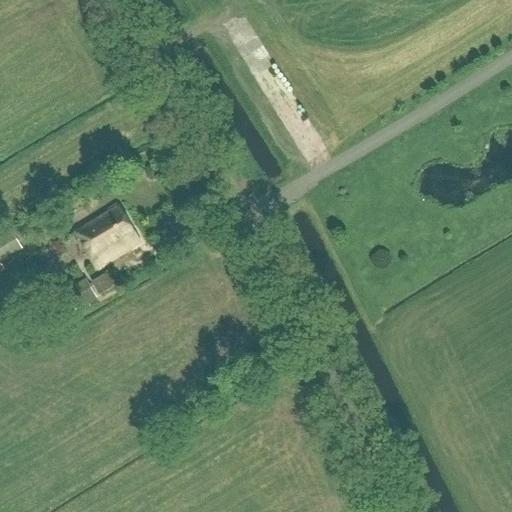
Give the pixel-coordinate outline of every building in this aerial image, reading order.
[(71,221),(85,212),(78,203),(65,211),(71,221)] [(96,270),(141,243),(120,207),(75,234),(96,270)] [(0,263),(23,250),(12,231),(0,237),(0,263)] [(98,299),(117,289),(108,274),(89,284),(98,299)] [(75,313),(97,300),(86,280),(64,293),(75,313)] [(219,402),(226,397),(222,391),(215,395),(219,402)]
